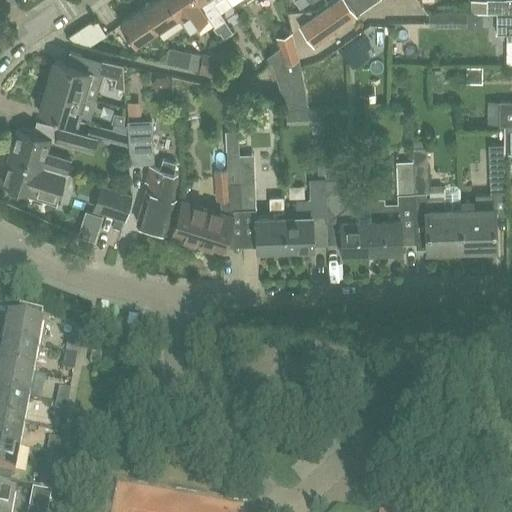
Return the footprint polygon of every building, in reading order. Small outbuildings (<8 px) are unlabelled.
[(167,0),(150,0),(141,7),(157,30),(178,16),(167,0)] [(167,0),(178,16),(186,27),(188,25),(190,27),(194,24),(207,15),(198,2),(196,0),(167,0)] [(196,0),(198,2),(207,15),(214,25),(213,26),(218,33),(220,31),(224,37),(232,32),(224,20),(225,19),(213,2),(216,0),(196,0)] [(335,0),(298,27),(306,38),(311,44),(354,13),(344,0),(335,0)] [(469,13),(486,13),(486,1),(469,0),(469,13)] [(511,0),(486,0),(486,1),(486,13),(496,13),(511,12),(511,0)] [(141,7),(120,21),(135,44),(157,30),(141,7)] [(428,26),(466,26),(466,12),(429,12),(428,26)] [(511,12),(496,13),(496,34),(506,34),(506,40),(511,40),(511,12)] [(276,37),(280,48),(285,62),(298,58),(291,32),(276,37)] [(342,50),(351,61),(366,50),(371,46),(363,35),(342,50)] [(177,58),(179,50),(169,47),(165,62),(178,66),(180,58),(177,58)] [(300,69),(298,58),(285,62),(280,48),(270,55),(275,62),(276,65),(273,66),(276,78),(300,70),(300,69)] [(180,58),(178,66),(198,70),(202,55),(190,52),(179,50),(177,58),(180,58)] [(198,70),(211,73),(214,58),(202,55),(198,70)] [(93,71),(63,62),(54,59),(46,84),(92,97),(96,84),(90,83),(93,71)] [(119,87),(124,88),(123,64),(101,59),(97,72),(116,78),(114,86),(119,87)] [(280,90),(303,82),(302,79),(300,70),(276,78),(280,90)] [(284,101),(307,106),(303,82),(280,90),(283,101),(284,101)] [(40,91),(38,92),(35,102),(36,105),(40,106),(39,109),(78,120),(82,109),(77,108),(81,95),(92,98),(92,97),(46,84),(44,92),(40,91)] [(285,122),(308,122),(308,106),(307,106),(284,101),(284,106),(285,122)] [(511,101),(499,102),(499,121),(511,121),(511,101)] [(111,122),(124,126),(124,125),(124,115),(114,113),(111,122)] [(126,121),(127,125),(126,125),(127,132),(128,144),(129,165),(154,163),(151,119),(126,121)] [(89,122),(86,133),(98,136),(128,144),(127,132),(89,122)] [(94,151),(98,136),(86,133),(63,127),(59,126),(54,140),(63,143),(94,151)] [(49,139),(32,134),(17,129),(9,154),(41,165),(66,172),(70,160),(63,158),(45,153),(49,139)] [(488,145),(490,190),(504,190),(503,144),(488,145)] [(461,247),(459,207),(459,204),(458,188),(455,185),(445,185),(443,188),(443,196),(427,197),(425,147),(410,147),(411,160),(412,192),(413,217),(425,216),(426,248),(461,247)] [(41,165),(9,154),(0,183),(58,201),(62,187),(66,172),(41,165)] [(239,154),(226,155),(227,169),(215,170),(217,200),(229,199),(229,209),(241,208),(239,154)] [(253,154),(239,154),(241,208),(256,207),(253,154)] [(149,181),(136,221),(165,230),(175,198),(174,197),(177,174),(173,173),(176,162),(163,158),(159,169),(150,166),(145,180),(149,181)] [(400,242),(399,217),(413,217),(412,192),(411,160),(394,160),(396,216),(383,216),(382,196),(370,197),(367,197),(368,217),(369,217),(370,249),(384,248),(384,252),(401,252),(404,248),(404,242),(400,242)] [(329,179),(329,174),(324,175),(324,178),(326,213),(326,222),(334,222),(336,225),(340,225),(341,244),(337,244),(337,250),(341,254),(357,254),(357,249),(370,249),(369,217),(368,217),(353,218),(353,202),(349,200),(348,181),(344,178),(329,179)] [(296,199),(296,214),(284,214),(285,246),(312,246),(311,214),(326,213),(324,178),(309,178),(309,199),(296,199)] [(102,184),(97,199),(93,211),(125,221),(132,196),(132,194),(102,184)] [(475,203),(459,204),(459,207),(461,247),(495,246),(493,192),(475,193),(475,203)] [(270,215),(256,215),(257,247),(285,246),(284,214),(283,195),(270,195),(270,215)] [(233,216),(182,200),(172,232),(181,235),(182,239),(184,243),(188,244),(192,245),(196,244),(199,241),(223,248),(233,216)] [(38,349),(42,323),(7,317),(3,342),(38,349)] [(75,355),(78,341),(67,338),(64,353),(75,355)] [(38,349),(3,342),(0,356),(0,367),(33,373),(38,349)] [(64,353),(63,359),(61,369),(72,371),(75,355),(64,353)] [(99,365),(101,355),(92,353),(90,363),(99,365)] [(0,367),(0,393),(28,398),(33,373),(0,367)] [(69,390),(63,389),(58,388),(55,403),(66,405),(69,390)] [(28,398),(0,393),(0,419),(24,424),(28,398)] [(66,405),(55,403),(52,419),(63,421),(66,405)] [(24,424),(0,419),(0,444),(19,448),(24,424)] [(48,438),(45,453),(57,455),(59,440),(48,438)] [(0,444),(0,471),(14,474),(19,448),(0,444)] [(45,453),(39,487),(51,489),(57,455),(45,453)] [(0,511),(11,511),(15,494),(0,491),(0,511)]
